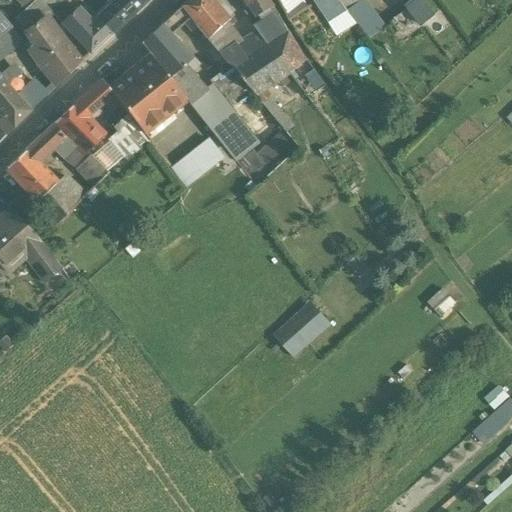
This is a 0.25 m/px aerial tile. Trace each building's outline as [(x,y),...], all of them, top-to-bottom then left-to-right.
[(39,0),(38,0),(15,22),(34,46),(28,51),(38,63),(66,44),(47,19),(53,14),(50,11),(39,0)] [(59,3),(55,0),(39,0),(50,11),(59,3)] [(96,19),(91,23),(78,9),(75,13),(62,0),(59,3),(50,11),(53,14),(90,54),(111,34),(96,19)] [(147,0),(112,0),(114,1),(96,19),(111,34),(147,0)] [(235,25),(213,0),(190,0),(183,7),(192,18),(209,39),(224,28),(227,31),(235,25)] [(274,8),(268,0),(244,0),(249,7),(251,6),(258,18),(266,13),(274,8)] [(324,0),(277,0),(289,22),(317,5),(324,0)] [(336,0),(324,0),(317,5),(327,20),(343,9),(336,0)] [(336,0),(369,40),(387,26),(365,0),(336,0)] [(434,17),(421,0),(408,10),(421,27),(434,17)] [(192,18),(183,7),(175,14),(184,25),(192,18)] [(274,8),(266,13),(270,19),(278,15),(274,8)] [(11,25),(0,12),(0,39),(13,28),(11,25)] [(175,14),(161,27),(171,37),(184,25),(175,14)] [(290,35),(278,15),(270,19),(266,22),(276,38),(267,44),(269,47),(290,35)] [(276,38),(266,22),(255,28),(267,44),(276,38)] [(171,37),(161,27),(142,44),(169,79),(185,66),(192,59),(171,37)] [(209,39),(208,40),(215,49),(232,38),(227,31),(224,28),(209,39)] [(290,35),(269,47),(289,73),(306,61),(290,35)] [(238,47),(232,38),(215,49),(229,65),(230,65),(233,68),(234,68),(260,53),(250,40),(238,47)] [(66,44),(38,63),(56,87),(80,63),(66,44)] [(260,53),(234,68),(255,94),(289,73),(269,47),(260,53)] [(169,79),(151,56),(109,90),(113,95),(119,102),(144,134),(186,101),(176,88),(169,79)] [(185,66),(169,79),(176,88),(192,74),(185,66)] [(205,91),(188,104),(209,130),(232,112),(247,101),(255,94),(234,68),(233,68),(229,72),(205,91)] [(192,74),(176,88),(186,101),(188,104),(205,91),(192,74)] [(19,97),(0,78),(0,77),(0,113),(3,117),(0,120),(0,128),(7,135),(31,111),(19,97)] [(102,80),(86,95),(99,107),(106,101),(113,95),(109,90),(102,80)] [(47,95),(35,81),(19,97),(31,111),(47,95)] [(263,104),(255,94),(247,101),(256,110),(263,104)] [(99,107),(86,95),(72,108),(84,120),(99,107)] [(119,102),(113,95),(106,101),(112,108),(119,102)] [(84,120),(72,108),(55,124),(85,155),(87,153),(103,138),(84,120)] [(258,145),(232,112),(209,130),(235,163),(252,149),(258,145)] [(129,116),(115,126),(119,133),(133,152),(148,141),(129,116)] [(76,149),(53,126),(24,153),(36,165),(53,150),(64,159),(76,149)] [(259,159),(243,173),(255,188),(300,149),(286,132),(259,159)] [(133,152),(119,133),(109,142),(116,150),(124,159),(133,152)] [(210,140),(172,170),(186,189),(224,159),(210,140)] [(76,149),(64,159),(77,170),(90,156),(87,153),(85,155),(83,157),(76,149)] [(252,149),(235,163),(243,173),(259,159),(252,149)] [(116,150),(102,160),(109,170),(124,159),(116,150)] [(36,165),(24,153),(7,169),(37,203),(55,185),(36,165)] [(90,156),(77,170),(96,186),(108,174),(90,156)] [(86,196),(68,179),(58,188),(55,185),(37,203),(57,224),(67,215),(73,209),(86,196)] [(11,209),(0,220),(0,264),(4,269),(22,252),(45,282),(61,269),(37,237),(11,209)] [(77,213),(73,209),(67,215),(71,219),(77,213)] [(428,304),(441,318),(458,303),(445,289),(428,304)] [(270,336),(293,361),(328,330),(306,304),(270,336)] [(511,405),(508,402),(478,429),(489,441),(511,420),(511,405)]
